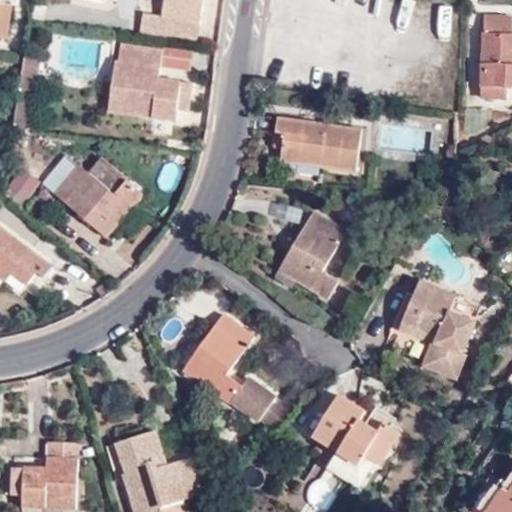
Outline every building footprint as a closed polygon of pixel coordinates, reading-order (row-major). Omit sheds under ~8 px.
[(164,0),(162,17),(199,24),(203,0),(164,0)] [(0,39),(7,40),(12,7),(0,4),(0,39)] [(196,42),(199,24),(162,17),(144,14),(140,36),(196,42)] [(485,16),(483,64),(486,64),(486,86),(483,86),(482,97),(506,97),(506,87),(511,87),(511,34),(511,35),(511,16),(485,16)] [(163,50),(121,45),(119,62),(116,62),(109,111),(177,120),(178,111),(189,112),(192,83),(179,82),(178,85),(158,83),(163,50)] [(24,53),(20,74),(36,77),(40,55),(24,53)] [(252,79),(249,100),(269,103),(272,82),(252,79)] [(356,172),(362,131),(278,119),(274,148),(282,149),(281,161),(356,172)] [(457,160),(457,150),(457,149),(449,149),(448,162),(457,162),(457,160)] [(73,161),(62,176),(67,181),(53,197),(106,238),(142,192),(126,180),(115,194),(73,161)] [(1,193),(21,207),(39,182),(20,168),(1,193)] [(67,181),(62,176),(48,193),(53,197),(67,181)] [(445,202),(446,182),(432,182),(432,202),(445,202)] [(460,183),(446,182),(445,202),(459,202),(460,183)] [(313,213),(279,269),(328,298),(338,281),(323,271),(345,233),(313,213)] [(0,225),(0,277),(5,282),(13,273),(27,284),(36,273),(43,279),(52,267),(0,225)] [(451,311),(455,294),(420,283),(416,297),(405,333),(438,343),(430,367),(464,377),(472,353),(467,351),(477,319),(451,311)] [(405,333),(416,297),(406,294),(395,329),(405,333)] [(483,302),(455,294),(451,311),(477,319),(483,302)] [(224,313),(186,368),(232,401),(233,400),(261,419),(278,395),(250,376),(244,384),(229,373),(255,336),(224,313)] [(284,400),(282,403),(293,413),(310,393),(298,384),(284,400)] [(278,395),(261,419),(278,432),(294,413),(293,413),(282,403),(284,400),(278,395)] [(340,395),(314,436),(359,465),(365,456),(379,465),(400,432),(384,422),(376,435),(358,424),(366,411),(340,395)] [(126,451),(138,465),(128,472),(136,511),(159,511),(158,508),(201,497),(192,459),(161,467),(160,461),(166,460),(160,431),(124,439),(126,451)] [(49,467),(15,466),(13,496),(26,496),(25,506),(79,509),(82,443),(50,442),(49,467)] [(511,511),(511,487),(505,484),(487,511),(511,511)]
